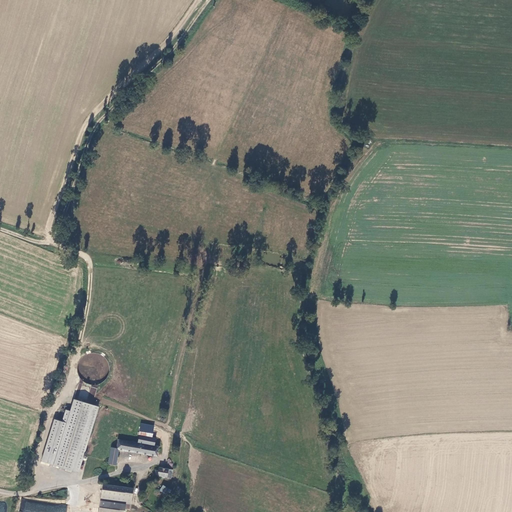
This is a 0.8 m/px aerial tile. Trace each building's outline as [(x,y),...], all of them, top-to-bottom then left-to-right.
[(77,473),(96,407),(72,400),(68,412),(64,410),(60,422),(53,420),(40,462),(77,473)] [(140,423),(138,435),(150,437),(152,426),(140,423)] [(150,437),(138,435),(136,442),(111,438),(107,463),(114,464),(117,449),(156,456),(158,447),(153,446),(155,438),(150,437)] [(154,475),(166,477),(167,469),(158,468),(158,470),(155,469),(154,475)] [(132,488),(102,484),(97,511),(124,511),(125,509),(130,510),(132,488)] [(171,497),(173,492),(162,486),(159,491),(171,497)] [(66,511),(67,505),(21,501),(20,511),(19,511),(18,511),(66,511)]
